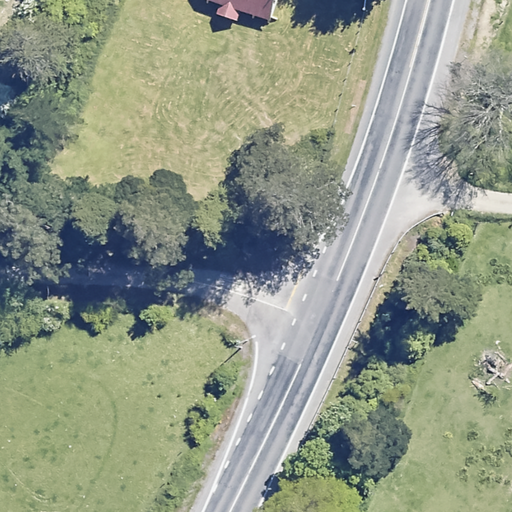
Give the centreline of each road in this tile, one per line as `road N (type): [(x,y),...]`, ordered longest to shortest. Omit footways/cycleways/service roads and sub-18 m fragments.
road 1 (unclassified): [(0,275),(222,285),(320,325)]
road 2 (trunk): [(224,511),(320,325)]
road 3 (trunk): [(380,171),(431,0)]
road 4 (trunk): [(320,325),(380,171)]
road 5 (residential): [(511,205),(428,190),(380,171)]
